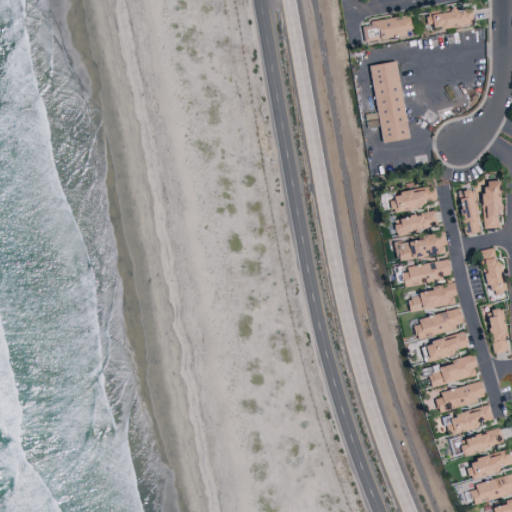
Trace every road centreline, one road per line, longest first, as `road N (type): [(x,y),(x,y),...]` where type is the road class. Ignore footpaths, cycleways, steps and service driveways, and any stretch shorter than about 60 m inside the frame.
road 1 (primary): [(412,511),(354,347),(288,0)]
road 2 (primary): [(260,0),(327,349),(381,511)]
road 3 (residential): [(448,199),(490,375),(511,381)]
road 4 (residential): [(503,0),(503,93),(492,128),(462,149)]
road 5 (residential): [(349,22),(479,0)]
